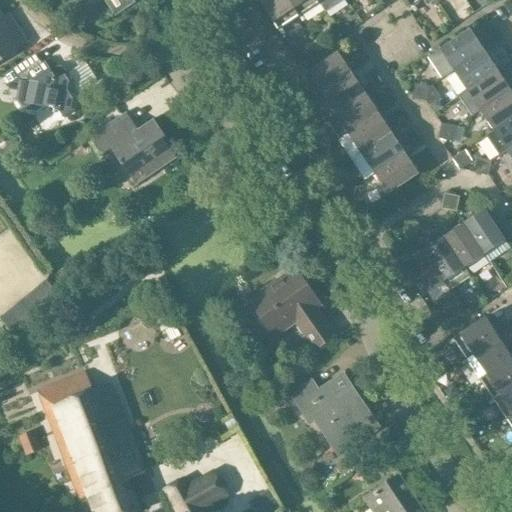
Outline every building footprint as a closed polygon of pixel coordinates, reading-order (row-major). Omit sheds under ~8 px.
[(104,0),(115,15),(134,3),(131,0),(104,0)] [(288,0),(259,0),(282,35),(285,33),(281,28),(299,16),(288,0)] [(317,0),(288,0),(299,16),(302,21),(304,19),(301,14),(319,3),(319,2),(317,0)] [(420,0),(405,0),(414,12),(416,10),(413,5),(420,0)] [(10,32),(0,16),(0,60),(26,43),(16,28),(10,32)] [(454,71),(485,50),(482,46),(483,45),(473,30),(472,31),(471,30),(440,50),(439,47),(426,55),(427,56),(442,78),(454,71)] [(485,50),(454,71),(467,91),(498,70),(496,66),(497,65),(486,49),(485,50)] [(42,64),(35,53),(2,75),(1,78),(8,88),(17,90),(15,100),(21,109),(36,112),(43,107),(45,108),(47,111),(53,112),(57,110),(59,111),(63,118),(76,110),(78,100),(73,92),(75,83),(68,73),(65,74),(63,72),(60,74),(59,72),(52,71),(45,61),(42,64)] [(321,94),(354,72),(352,74),(350,70),(352,68),(341,53),(339,54),(339,53),(308,74),(321,94)] [(130,66),(127,78),(139,81),(142,69),(130,66)] [(480,111),(511,89),(511,88),(511,89),(508,86),(510,85),(499,69),(498,70),(467,91),(480,111)] [(335,114),(365,94),(363,90),(365,89),(354,72),(321,94),(327,103),(335,114)] [(419,100),(422,85),(414,84),(412,99),(419,100)] [(426,102),(429,87),(422,85),(419,100),(426,102)] [(493,130),(511,117),(511,89),(480,111),(493,130)] [(348,134),(381,112),(380,112),(379,113),(376,109),(378,108),(368,92),(366,94),(365,94),(335,114),(348,134)] [(293,119),(296,104),(288,103),(285,117),(293,119)] [(300,121),(303,106),(296,104),(293,119),(300,121)] [(361,154),(394,132),(393,131),(392,132),(390,129),(391,128),(381,112),(348,134),(361,154)] [(132,134),(121,116),(91,136),(104,154),(111,149),(128,174),(141,165),(149,177),(173,160),(160,140),(165,137),(154,120),(132,134)] [(506,150),(511,146),(511,117),(493,130),(493,131),(485,136),(498,156),(506,150)] [(446,140),(449,125),(441,123),(438,138),(446,140)] [(453,141),(456,127),(449,125),(446,140),(453,141)] [(374,173),(407,152),(405,152),(403,149),(404,148),(394,132),(361,154),(374,173)] [(319,159),(322,144),(315,143),(312,158),(319,159)] [(327,161),(330,146),(322,144),(319,159),(327,161)] [(511,146),(506,150),(498,156),(499,156),(507,151),(511,158),(511,146)] [(407,152),(374,173),(388,194),(419,173),(416,169),(418,167),(407,152)] [(481,174),(484,159),(476,158),(473,173),(481,174)] [(488,176),(491,161),(484,159),(481,174),(488,176)] [(346,199),(349,184),(341,183),(339,198),(346,199)] [(353,201),(356,186),(349,184),(346,199),(353,201)] [(458,204),(459,197),(444,194),(443,201),(458,204)] [(456,212),(458,204),(443,201),(441,209),(456,212)] [(463,222),(489,262),(510,248),(485,210),(480,213),(479,211),(463,222)] [(418,231),(419,223),(404,220),(403,228),(418,231)] [(489,262),(464,224),(460,226),(459,225),(443,235),(465,268),(484,255),(489,262)] [(416,238),(418,231),(403,228),(401,235),(416,238)] [(439,238),(423,249),(424,250),(445,281),(450,289),(470,276),(465,268),(443,235),(443,236),(444,237),(440,240),(439,238)] [(424,295),(445,281),(424,250),(420,253),(419,251),(403,262),(404,263),(403,264),(424,295)] [(335,335),(316,308),(320,305),(294,269),(249,300),(275,337),(295,322),(315,350),(335,335)] [(63,300),(45,280),(9,310),(12,313),(1,322),(16,339),(63,300)] [(498,339),(511,330),(507,323),(494,332),(485,318),(448,342),(450,344),(455,341),(467,359),(498,338),(498,339)] [(511,348),(507,352),(498,339),(498,338),(467,359),(462,362),(464,365),(469,361),(480,379),(511,358),(511,348)] [(511,358),(480,379),(475,382),(477,385),(482,382),(493,399),(494,399),(511,386),(511,358)] [(437,360),(425,367),(434,380),(446,373),(437,360)] [(93,392),(85,374),(38,392),(79,499),(87,496),(93,511),(141,511),(128,480),(145,473),(111,385),(93,392)] [(359,396),(344,374),(318,391),(311,380),(291,394),(309,421),(312,419),(332,449),(349,438),(355,445),(376,431),(354,400),(359,396)] [(511,386),(494,399),(493,399),(488,402),(490,405),(495,402),(507,419),(511,415),(511,386)] [(511,415),(507,419),(502,422),(503,425),(508,421),(511,426),(511,415)] [(27,454),(40,449),(33,433),(21,437),(27,454)] [(511,473),(508,467),(496,475),(503,485),(511,478),(511,473)] [(228,496),(213,471),(189,485),(184,478),(163,490),(175,511),(203,511),(202,510),(228,496)] [(422,511),(399,477),(366,499),(373,511),(422,511)]
